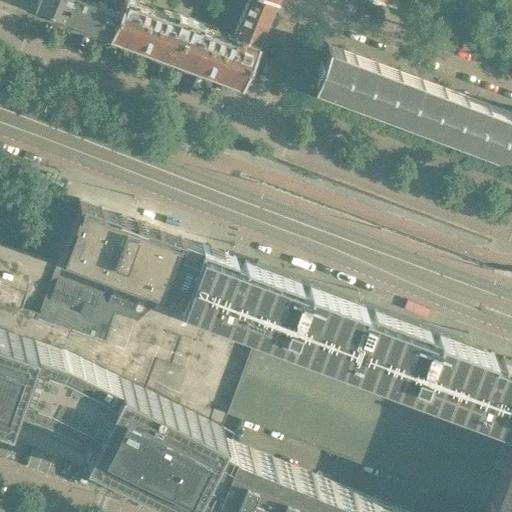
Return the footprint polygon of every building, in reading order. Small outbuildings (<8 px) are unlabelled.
[(35,0),(34,3),(41,6),(59,14),(65,0),(35,0)] [(117,13),(87,0),(65,0),(59,14),(108,33),(117,13)] [(141,0),(121,0),(117,13),(108,33),(175,58),(191,17),(175,11),(173,15),(140,3),(141,0)] [(275,0),(246,0),(240,17),(233,34),(257,44),(264,27),(275,0)] [(233,40),(204,29),(206,23),(191,17),(175,58),(239,82),(242,81),(257,44),(233,34),(235,37),(233,40)] [(511,112),(327,43),(312,83),(511,158),(511,112)] [(162,293),(183,237),(78,198),(55,259),(158,297),(162,293)] [(55,259),(0,239),(0,323),(62,345),(233,430),(239,415),(242,416),(485,507),(511,434),(511,428),(442,403),(377,378),(313,354),(249,330),(179,304),(158,297),(55,259)] [(234,255),(202,243),(179,304),(249,330),(271,269),(245,259),(240,269),(231,265),(234,255)] [(298,279),(271,269),(249,330),(313,354),(336,293),(309,283),(305,293),(295,289),(298,279)] [(362,303),(336,293),(313,354),(377,378),(401,317),(374,307),(369,317),(360,314),(362,303)] [(426,327),(401,317),(377,378),(442,403),(465,342),(438,332),(433,341),(424,338),(426,327)] [(233,430),(62,345),(0,323),(0,409),(31,420),(185,497),(195,477),(211,485),(203,505),(205,506),(207,502),(233,439),(242,416),(239,415),(233,430)] [(491,352),(465,342),(442,403),(511,428),(511,359),(503,356),(498,366),(489,362),(491,352)] [(511,511),(511,434),(485,507),(482,511),(511,511)] [(413,511),(392,503),(233,439),(207,502),(230,511),(413,511)]
